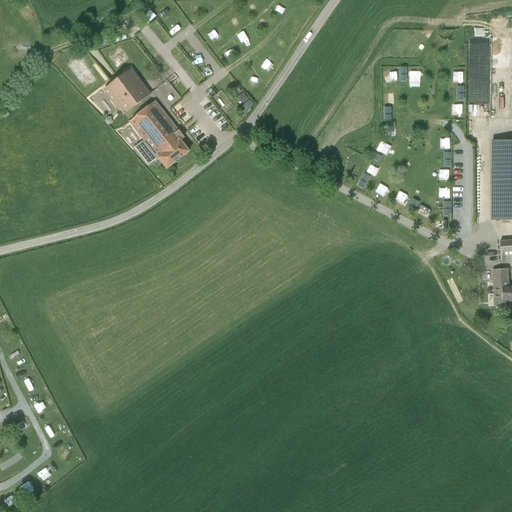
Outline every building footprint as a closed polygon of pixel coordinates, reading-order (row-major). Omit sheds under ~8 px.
[(249,26),(241,33),(247,41),(255,34),(249,26)] [(211,35),(215,42),(223,38),(219,31),(211,35)] [(282,38),(279,47),(287,50),(290,42),(282,38)] [(124,115),(150,95),(131,70),(105,90),(124,115)] [(251,88),(259,79),(255,76),(247,84),(251,88)] [(158,105),(179,100),(175,85),(159,89),(160,91),(155,92),(158,105)] [(245,91),(239,96),(244,102),(250,97),(245,91)] [(240,107),(245,113),(256,104),(251,98),(240,107)] [(132,126),(147,145),(138,152),(151,169),(161,161),(167,169),(175,162),(177,162),(180,160),(180,158),(189,152),(183,144),(187,142),(155,102),(130,123),(132,126)] [(407,104),(407,114),(416,114),(416,104),(407,104)] [(426,148),(427,138),(417,138),(417,148),(426,148)] [(439,139),(440,148),(449,148),(449,138),(439,139)] [(511,220),(511,142),(500,142),(500,220),(511,220)] [(372,159),(379,163),(382,157),(375,153),(372,159)] [(361,180),(367,183),(371,177),(364,174),(361,180)] [(357,187),(364,190),(367,184),(360,181),(357,187)] [(410,205),(416,208),(419,202),(413,199),(410,205)] [(409,206),(406,211),(413,215),(416,209),(409,206)] [(501,264),(511,262),(511,240),(500,242),(501,264)] [(493,287),(509,287),(508,269),(492,270),(493,287)] [(506,301),(510,301),(509,287),(493,287),(494,306),(506,306),(506,301)] [(5,453),(9,462),(19,457),(15,448),(5,453)] [(21,466),(14,471),(18,478),(26,474),(21,466)]
